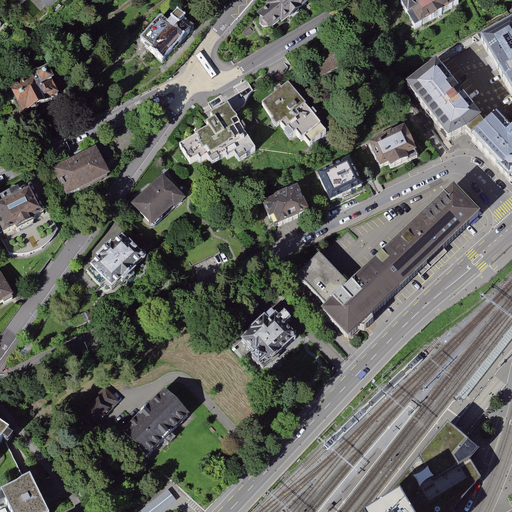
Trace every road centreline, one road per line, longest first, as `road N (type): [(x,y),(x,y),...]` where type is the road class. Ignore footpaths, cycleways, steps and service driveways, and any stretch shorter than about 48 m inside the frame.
road 1 (residential): [(511,215),(475,172),(451,165),(0,379)]
road 2 (primary): [(228,511),(352,379),(511,227)]
road 3 (tertiary): [(191,84),(0,349)]
road 4 (residential): [(191,84),(0,173)]
road 5 (residential): [(355,0),(231,74),(191,84)]
